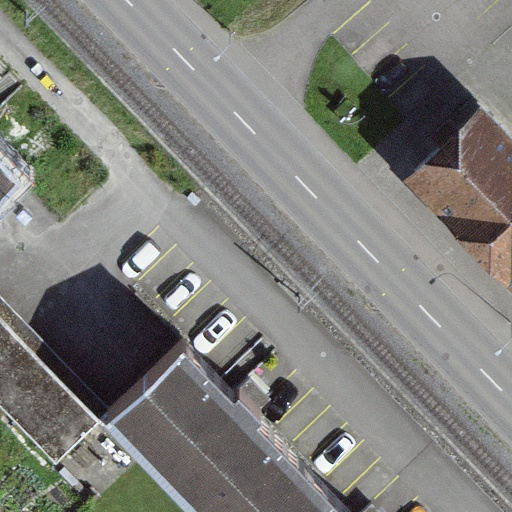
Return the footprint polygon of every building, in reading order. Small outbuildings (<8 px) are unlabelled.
[(511,112),(482,82),(405,156),(511,266),(511,112)] [(0,182),(22,162),(0,139),(0,182)] [(108,401),(0,287),(0,399),(54,455),(108,401)] [(245,511),(307,454),(187,328),(108,401),(212,511),(245,511)] [(361,511),(307,454),(245,511),(361,511)]
